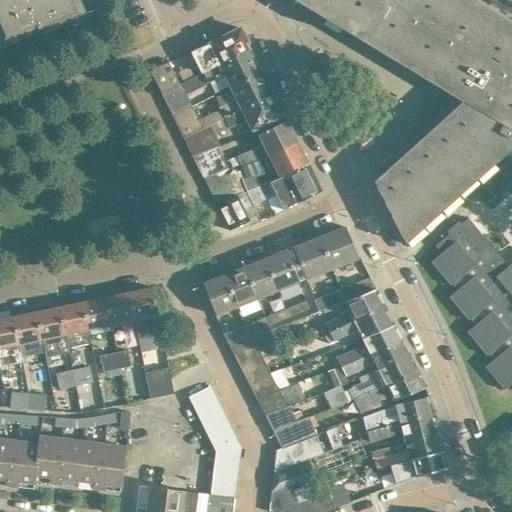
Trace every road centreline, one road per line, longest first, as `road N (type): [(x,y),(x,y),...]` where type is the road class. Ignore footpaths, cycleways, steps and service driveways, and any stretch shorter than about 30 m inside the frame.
road 1 (residential): [(0,297),(250,239),(354,193)]
road 2 (residential): [(354,193),(449,384),(482,511)]
road 3 (residential): [(354,193),(263,18),(238,6),(183,21),(160,0)]
